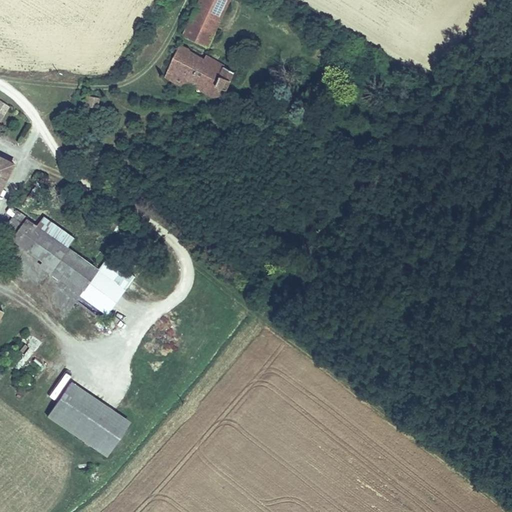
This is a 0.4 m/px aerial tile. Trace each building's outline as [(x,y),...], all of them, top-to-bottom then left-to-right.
[(229,0),(201,0),(191,21),(214,32),(229,0)] [(214,32),(191,21),(185,34),(208,46),(214,32)] [(225,94),(237,73),(209,57),(207,61),(202,68),(185,58),(183,47),(180,46),(164,74),(189,89),(194,83),(214,95),(225,94)] [(202,68),(207,61),(183,47),(185,58),(202,68)] [(86,93),(85,106),(99,109),(102,96),(86,93)] [(0,192),(2,189),(0,188),(0,180),(2,176),(7,178),(15,163),(0,155),(0,192)] [(14,239),(24,247),(39,226),(37,225),(11,206),(7,212),(14,217),(25,225),(14,239)] [(39,226),(69,248),(76,238),(44,215),(37,225),(39,226)] [(14,217),(7,227),(4,232),(14,239),(17,235),(25,225),(14,217)] [(126,289),(99,269),(69,248),(39,226),(24,247),(54,268),(51,272),(108,313),(126,289)] [(135,276),(108,257),(99,269),(126,289),(135,276)] [(73,381),(48,415),(103,454),(127,420),(73,381)]
